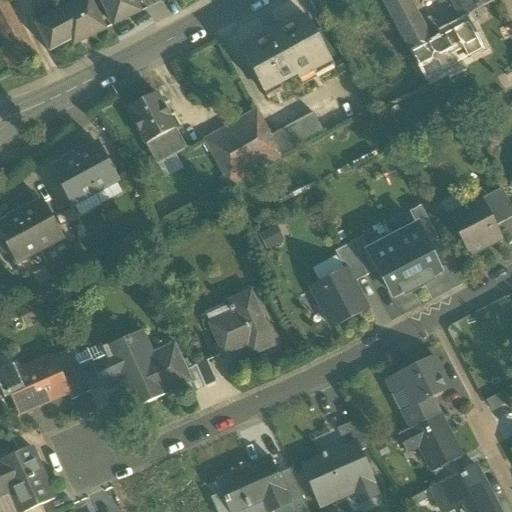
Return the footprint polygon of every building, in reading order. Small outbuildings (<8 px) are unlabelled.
[(0,0),(0,54),(9,70),(34,55),(25,40),(2,0),(0,0)] [(85,0),(75,5),(57,15),(71,41),(74,47),(105,31),(89,0),(85,0)] [(89,0),(105,31),(111,28),(97,0),(89,0)] [(133,0),(100,0),(114,26),(140,13),(133,0)] [(382,0),(409,53),(431,41),(409,0),(382,0)] [(456,0),(466,17),(496,1),(494,0),(456,0)] [(50,52),(71,41),(57,15),(36,26),(50,52)] [(240,50),(264,93),(296,75),(298,79),(331,61),(307,18),(281,33),(279,29),(240,50)] [(469,21),(431,41),(409,53),(425,83),(484,51),(469,21)] [(511,58),(511,59),(491,70),(502,91),(511,86),(511,58)] [(147,145),(157,164),(175,154),(185,149),(175,129),(180,126),(167,102),(162,105),(157,94),(142,102),(140,96),(131,101),(134,106),(127,110),(146,145),(147,145)] [(206,142),(225,176),(230,184),(280,156),(270,136),(257,113),(206,142)] [(313,113),(270,136),(280,156),(281,158),(324,134),(313,113)] [(97,144),(75,156),(96,195),(117,184),(118,183),(97,144)] [(183,169),(175,154),(157,164),(165,179),(183,169)] [(73,207),(96,195),(75,156),(52,169),(73,207)] [(223,187),(230,184),(225,176),(219,180),(223,187)] [(96,195),(101,206),(123,194),(117,184),(96,195)] [(480,200),(495,228),(511,218),(511,209),(502,189),(480,200)] [(101,206),(96,195),(73,207),(78,218),(101,206)] [(464,212),(462,210),(454,195),(441,203),(450,219),(464,212)] [(450,219),(470,257),(487,248),(487,247),(501,239),(495,228),(480,200),(462,210),(464,212),(450,219)] [(42,201),(19,214),(40,252),(63,240),(42,201)] [(409,213),(416,226),(417,225),(427,244),(438,239),(421,207),(409,213)] [(0,232),(17,265),(40,252),(19,214),(0,224),(0,232)] [(416,226),(392,238),(418,288),(424,285),(422,282),(440,272),(431,255),(432,254),(427,244),(417,225),(416,226)] [(277,226),(258,234),(266,251),(285,242),(277,226)] [(350,244),(367,276),(377,271),(367,251),(368,251),(361,238),(350,244)] [(413,291),(418,288),(392,238),(368,251),(367,251),(377,271),(382,280),(384,280),(393,297),(411,288),(413,291)] [(352,284),(367,276),(350,244),(335,252),(337,256),(344,271),(345,270),(352,284)] [(311,269),(319,284),(344,271),(337,256),(311,269)] [(333,329),(367,311),(352,284),(345,270),(344,271),(319,284),(311,288),(333,329)] [(212,329),(224,355),(249,344),(253,355),(274,346),(250,293),(230,302),(231,305),(235,318),(212,329)] [(32,298),(15,306),(25,328),(43,320),(32,298)] [(206,316),(212,329),(235,318),(231,305),(206,316)] [(120,378),(134,410),(189,385),(190,385),(184,372),(191,369),(187,360),(183,362),(175,344),(152,354),(141,332),(104,349),(108,359),(95,365),(93,365),(102,386),(120,378)] [(73,354),(79,366),(92,360),(95,365),(108,359),(104,349),(100,342),(73,354)] [(411,408),(411,409),(431,399),(447,391),(437,373),(441,371),(434,357),(386,382),(393,395),(402,391),(411,408)] [(13,396),(21,413),(68,392),(54,359),(17,374),(6,379),(13,396)] [(79,366),(90,392),(102,386),(93,365),(95,365),(92,360),(79,366)] [(207,361),(195,366),(191,369),(184,372),(190,385),(189,385),(194,395),(205,389),(217,383),(207,361)] [(0,389),(4,400),(13,396),(6,379),(17,374),(13,365),(3,370),(0,371),(0,389)] [(69,377),(78,398),(89,393),(80,372),(69,377)] [(402,391),(393,395),(402,413),(411,408),(402,391)] [(402,413),(411,430),(439,415),(431,399),(411,409),(411,408),(402,413)] [(419,446),(433,472),(454,462),(461,458),(439,415),(411,430),(398,436),(407,453),(419,446)] [(356,422),(349,425),(357,444),(360,452),(373,447),(356,422)] [(346,449),(357,444),(349,425),(337,430),(346,449)] [(318,504),(352,489),(372,481),(373,480),(360,452),(357,444),(346,449),(302,468),(318,504)] [(19,511),(25,511),(41,505),(54,499),(31,448),(0,461),(0,490),(8,486),(19,511)] [(216,482),(229,511),(240,511),(251,507),(249,503),(265,497),(271,511),(273,511),(289,505),(290,505),(277,476),(269,459),(268,459),(270,464),(254,471),(253,466),(251,467),(252,469),(218,484),(218,482),(216,482)] [(433,472),(438,483),(459,472),(454,462),(433,472)] [(462,494),(471,511),(498,511),(474,465),(432,488),(441,505),(462,494)] [(289,505),(291,511),(308,511),(290,470),(277,476),(290,505),(289,505)] [(191,483),(193,489),(203,511),(215,511),(216,511),(202,479),(191,483)] [(379,496),(372,481),(352,489),(359,505),(379,496)] [(0,490),(0,511),(19,511),(8,486),(0,490)] [(203,511),(193,489),(142,511),(203,511)] [(249,503),(251,507),(262,502),(267,511),(271,511),(265,497),(249,503)]
